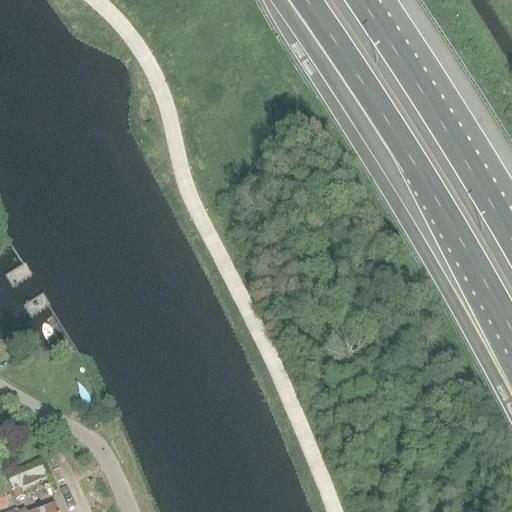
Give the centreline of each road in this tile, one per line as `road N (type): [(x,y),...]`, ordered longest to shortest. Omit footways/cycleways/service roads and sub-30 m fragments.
road 1 (motorway): [(303,0),(460,238),(511,334)]
road 2 (motorway): [(511,240),(358,0)]
road 3 (unclassified): [(129,511),(112,469),(84,435),(0,386)]
